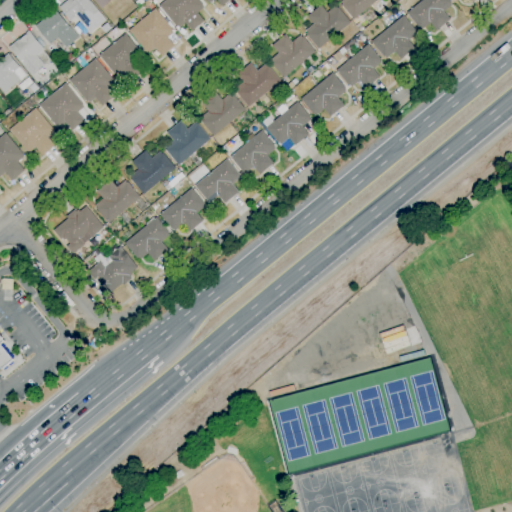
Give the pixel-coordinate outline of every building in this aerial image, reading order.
[(90,34),(76,16),(71,21),(59,8),(68,0),(88,0),(90,2),(91,1),(106,21),(90,34)] [(113,0),(102,9),(94,0),(113,0)] [(192,32),(186,24),(180,28),(179,27),(178,28),(159,6),(166,0),(199,0),(204,6),(202,7),(204,8),(198,13),(204,22),(192,32)] [(378,0),(354,20),(342,6),(343,5),(341,2),(343,0),(378,0)] [(436,30),(430,23),(422,30),(420,28),(419,29),(407,13),(423,0),(449,0),(451,2),(450,3),(452,5),(444,12),(450,19),(436,30)] [(319,49),(306,34),(307,33),(306,31),(314,24),(308,16),(321,5),(327,13),(335,6),(337,9),(338,7),(351,23),(319,49)] [(163,56),(156,48),(150,53),(148,51),(147,52),(129,31),(156,9),(175,32),(168,38),(175,46),(163,56)] [(67,48),(58,38),(51,44),(36,26),(43,20),(42,19),(54,10),(55,11),(55,10),(69,27),(70,26),(79,38),(67,48)] [(401,60),(395,52),(386,59),(385,56),(384,57),(371,42),(404,16),(416,31),(415,32),(417,34),(409,41),(415,49),(401,60)] [(32,77),(23,65),(24,65),(9,48),(19,40),(20,40),(27,34),(26,33),(29,31),(33,36),(44,50),(37,56),(45,66),(32,77)] [(133,81),(126,73),(121,77),(120,76),(118,78),(99,56),(126,33),(144,55),(142,57),(144,59),(138,63),(145,71),(133,81)] [(284,78),(272,63),(273,62),(271,60),(279,54),(272,46),(286,34),(292,42),(300,35),(302,38),(303,37),(316,52),(284,78)] [(366,88),(359,81),(352,87),(350,86),(349,86),(336,70),(368,44),(381,60),(380,60),(382,62),(373,69),(380,77),(366,88)] [(5,94),(0,87),(0,60),(8,54),(20,67),(27,76),(5,94)] [(68,62),(65,58),(70,54),(73,58),(68,62)] [(95,98),(90,103),(88,101),(87,102),(69,80),(96,58),(114,81),(113,82),(114,83),(108,88),(115,96),(102,106),(95,98)] [(61,71),(57,67),(61,63),(65,68),(61,71)] [(249,107),(236,92),(238,91),(236,89),(243,83),(237,75),(251,63),(257,71),(266,63),(281,81),(249,107)] [(330,117),(324,109),(316,116),(314,114),(313,114),(301,99),(333,73),(345,88),(344,89),(346,91),(338,98),(344,106),(330,117)] [(291,89),(288,85),(295,79),(298,82),(294,85),(295,86),(291,89)] [(72,131),(65,123),(60,128),(58,126),(57,127),(39,106),(66,84),(84,105),(82,106),(84,108),(78,113),(84,121),(72,131)] [(214,137),(201,121),(202,120),(201,119),(208,112),(202,104),(216,92),(222,100),(230,94),(232,96),(233,95),(245,110),(214,137)] [(295,146),(289,138),(281,145),(280,143),(279,143),(266,128),(298,102),(310,117),(309,118),(311,120),(303,127),(309,135),(295,146)] [(42,156),(36,148),(30,153),(28,151),(27,152),(9,130),(36,108),(53,129),(46,135),(55,146),(42,156)] [(179,166),(166,150),(167,150),(165,148),(173,141),(167,133),(181,121),(187,129),(195,123),(197,125),(198,124),(211,139),(179,166)] [(260,175),(254,167),(247,173),(245,171),(243,173),(230,157),(263,131),(275,146),(274,147),(275,149),(267,156),(274,164),(260,175)] [(12,181),(6,173),(0,178),(0,137),(5,133),(23,155),(22,156),(24,158),(18,163),(25,171),(12,181)] [(144,195),(131,180),(132,179),(130,177),(138,170),(132,162),(145,151),(152,159),(160,152),(162,154),(163,153),(175,168),(144,195)] [(225,204),(218,196),(210,203),(208,200),(207,201),(195,186),(227,160),(240,175),(239,176),(240,178),(232,185),(238,192),(225,204)] [(168,192),(164,187),(181,173),(185,177),(168,192)] [(109,224),(96,209),(97,208),(95,206),(103,199),(97,191),(110,180),(117,188),(125,181),(126,183),(128,182),(140,197),(109,224)] [(189,233),(183,225),(175,231),(173,229),(172,230),(160,215),(192,188),(204,204),(203,204),(205,207),(197,213),(203,221),(189,233)] [(73,255),(66,247),(70,244),(66,239),(64,241),(63,239),(61,240),(53,231),(68,219),(66,217),(74,210),(76,212),(78,211),(79,212),(86,206),(104,228),(84,244),(85,245),(73,255)] [(154,261),(148,254),(140,260),(138,258),(137,259),(125,244),(157,217),(169,232),(168,233),(170,236),(161,242),(168,250),(154,261)] [(107,296),(100,287),(102,285),(100,282),(101,281),(98,277),(94,280),(88,272),(100,262),(104,268),(108,265),(107,263),(105,260),(109,257),(108,256),(121,246),(138,268),(131,273),(132,275),(130,277),(132,279),(123,286),(122,284),(107,296)] [(385,349),(381,340),(405,331),(409,341),(385,349)] [(0,335),(5,341),(1,344),(14,360),(2,370),(0,367),(0,335)] [(271,397),(269,392),(293,385),(295,390),(271,397)]
